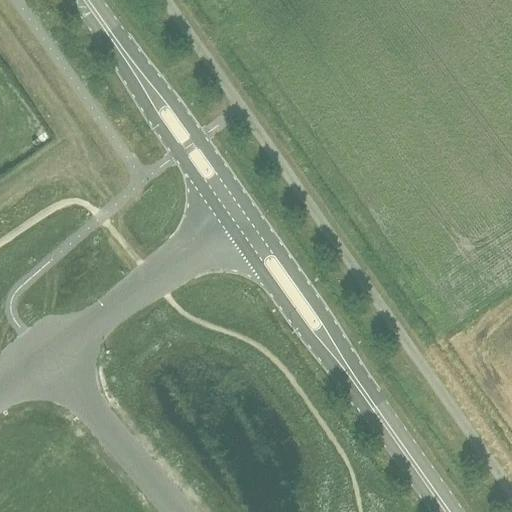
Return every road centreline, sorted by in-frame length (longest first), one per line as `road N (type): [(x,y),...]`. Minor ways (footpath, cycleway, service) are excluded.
road 1 (secondary): [(250,213),(158,84),(106,30)]
road 2 (secondary): [(106,30),(155,122),(230,226)]
road 3 (unclassified): [(230,226),(40,357)]
road 4 (secondary): [(230,226),(304,333),(360,390)]
road 5 (secondary): [(360,390),(313,302),(250,213)]
road 6 (unclassified): [(40,357),(173,511)]
road 7 (secondary): [(446,511),(360,390)]
